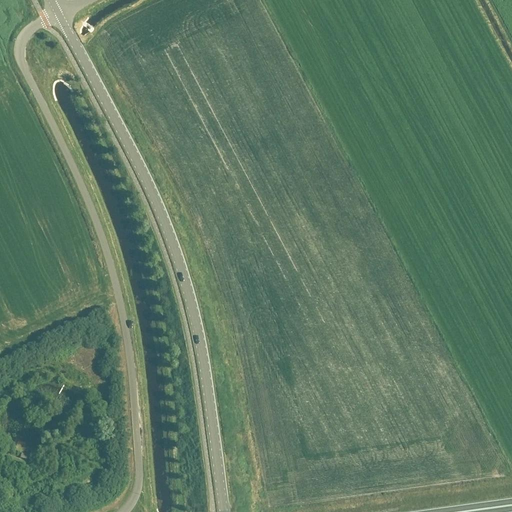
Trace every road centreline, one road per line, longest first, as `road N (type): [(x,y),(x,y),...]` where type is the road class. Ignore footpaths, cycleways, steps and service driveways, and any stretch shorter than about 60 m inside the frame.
road 1 (unclassified): [(59,15),(33,29),(20,47),(22,62),(112,267),(139,474),(127,511)]
road 2 (tertiary): [(221,511),(179,270),(59,15)]
